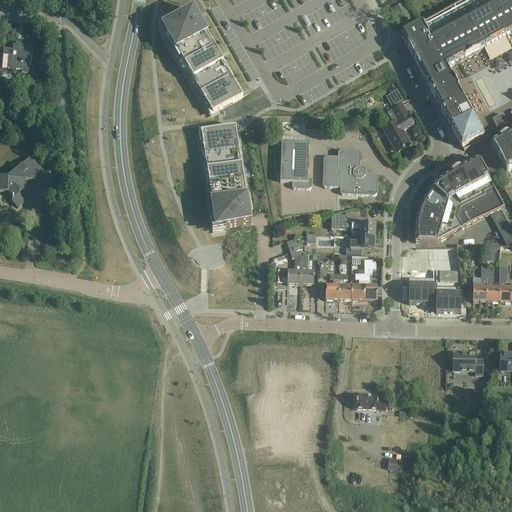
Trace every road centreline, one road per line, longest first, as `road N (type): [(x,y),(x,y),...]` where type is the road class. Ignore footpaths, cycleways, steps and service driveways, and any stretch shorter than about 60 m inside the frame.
road 1 (secondary): [(160,272),(129,202),(120,143),(139,0)]
road 2 (unclassified): [(399,333),(241,323),(196,338)]
road 3 (residential): [(444,156),(415,173),(405,190),(399,333)]
road 4 (secondary): [(247,511),(229,427),(196,338)]
road 5 (track): [(182,346),(166,357),(155,511)]
road 6 (unclassified): [(160,272),(124,292),(0,271)]
road 7 (unknown): [(405,190),(360,144),(329,142),(312,156),(313,192)]
